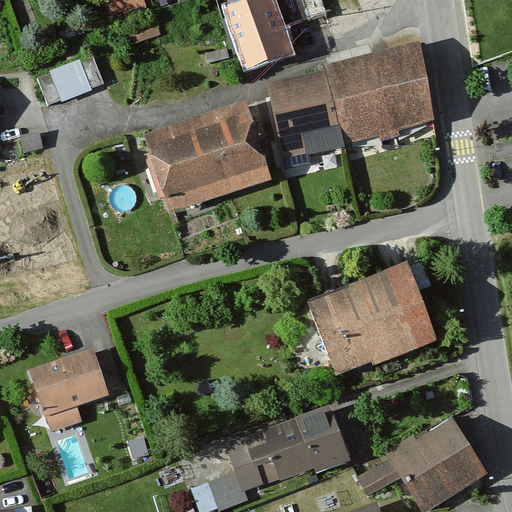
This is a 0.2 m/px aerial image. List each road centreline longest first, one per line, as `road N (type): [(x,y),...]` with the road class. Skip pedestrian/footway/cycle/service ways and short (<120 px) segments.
road 1 (residential): [(0,337),(221,263),(469,212)]
road 2 (unclassified): [(511,481),(469,212)]
road 3 (unclassified): [(469,212),(438,0)]
